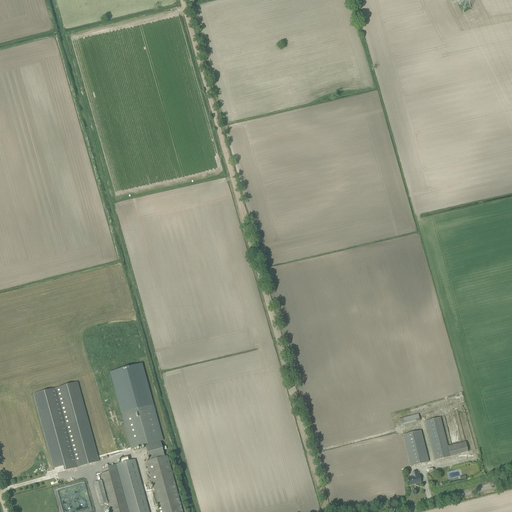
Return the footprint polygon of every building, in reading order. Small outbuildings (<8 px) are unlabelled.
[(142,364),(110,372),(121,414),(131,450),(145,446),(149,461),(164,456),(160,442),(163,441),(153,405),(142,364)] [(57,388),(78,467),(98,461),(77,382),(57,388)] [(57,388),(34,394),(34,395),(53,467),(54,468),(64,465),(65,470),(78,467),(57,388)] [(418,414),(399,419),(401,425),(419,421),(418,414)] [(425,422),(434,456),(435,460),(450,457),(450,456),(447,446),(440,418),(425,422)] [(403,435),(411,467),(428,462),(421,431),(403,435)] [(465,441),(447,446),(450,456),(468,451),(465,441)] [(147,461),(160,511),(182,511),(167,456),(164,456),(149,461),(147,461)] [(149,511),(135,460),(107,467),(108,472),(100,474),(110,511),(149,511)] [(408,479),(409,485),(421,482),(419,476),(417,476),(416,472),(412,473),(413,477),(408,479)] [(94,483),(99,505),(107,503),(101,481),(94,483)]
